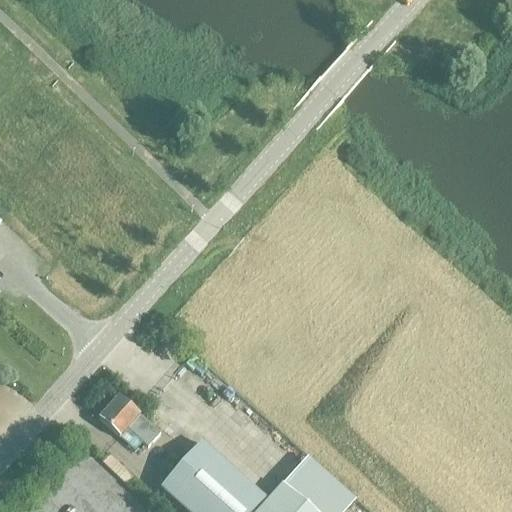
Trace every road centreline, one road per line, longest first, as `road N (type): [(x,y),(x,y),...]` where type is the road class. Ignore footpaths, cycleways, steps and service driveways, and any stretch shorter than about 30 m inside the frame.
road 1 (unclassified): [(99,346),(413,0)]
road 2 (unclassified): [(0,457),(99,346)]
road 3 (unclassified): [(99,346),(0,258)]
